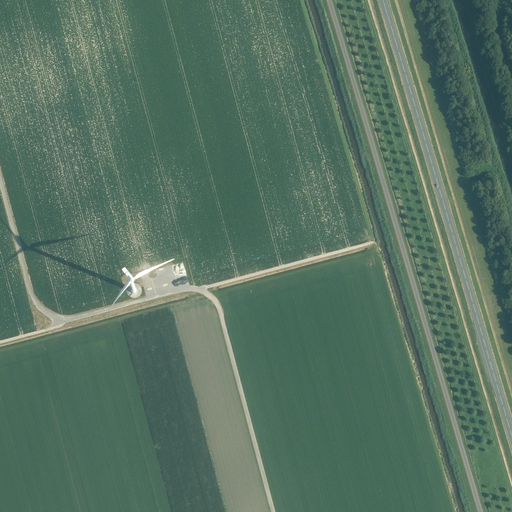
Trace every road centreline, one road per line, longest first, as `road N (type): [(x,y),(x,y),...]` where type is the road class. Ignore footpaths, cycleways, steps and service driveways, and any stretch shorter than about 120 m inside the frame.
road 1 (unclassified): [(479,511),(328,0)]
road 2 (trunk): [(511,436),(383,0)]
road 3 (track): [(372,242),(0,342)]
road 4 (track): [(199,289),(223,324),(272,511)]
road 5 (track): [(0,179),(30,293),(42,311),(63,319)]
